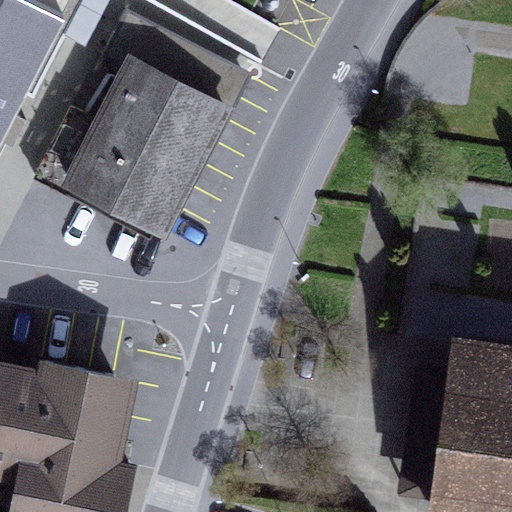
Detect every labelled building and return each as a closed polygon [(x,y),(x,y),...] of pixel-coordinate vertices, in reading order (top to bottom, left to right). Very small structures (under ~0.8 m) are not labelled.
[(0,0),(0,137),(12,113),(64,14),(35,0),(0,0)] [(157,224),(163,227),(186,182),(226,105),(243,73),(130,14),(111,50),(131,61),(121,80),(100,120),(88,115),(72,106),(35,177),(65,192),(71,180),(157,224)] [(109,74),(88,115),(100,120),(121,80),(109,74)] [(12,113),(0,137),(0,140),(13,147),(27,120),(12,113)] [(151,236),(157,224),(71,180),(65,192),(151,236)] [(511,511),(511,348),(464,342),(460,366),(442,497),(439,511),(511,511)] [(399,492),(442,497),(460,366),(418,360),(399,492)] [(119,511),(130,464),(114,461),(97,457),(107,412),(114,375),(46,361),(43,373),(0,364),(0,468),(22,473),(20,481),(13,511),(119,511)] [(97,457),(114,461),(124,415),(107,412),(97,457)] [(0,476),(20,481),(22,473),(0,468),(0,476)]
